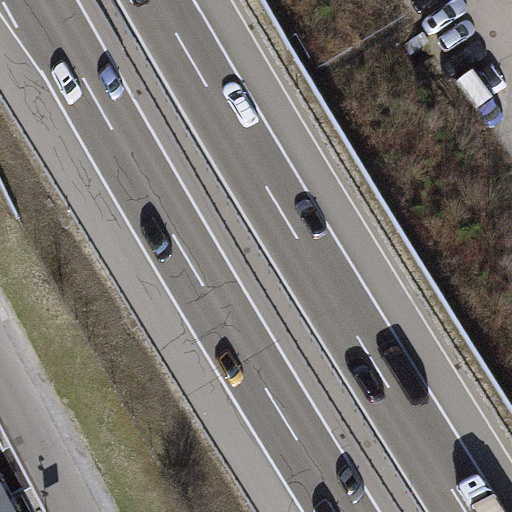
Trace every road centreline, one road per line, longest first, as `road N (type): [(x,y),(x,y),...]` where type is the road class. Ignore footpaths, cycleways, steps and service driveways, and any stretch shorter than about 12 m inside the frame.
road 1 (motorway): [(487,511),(165,0)]
road 2 (motorway): [(43,0),(346,511)]
road 3 (residential): [(0,380),(69,511)]
